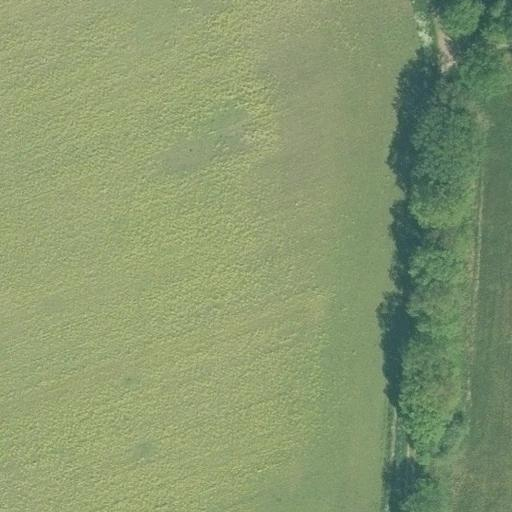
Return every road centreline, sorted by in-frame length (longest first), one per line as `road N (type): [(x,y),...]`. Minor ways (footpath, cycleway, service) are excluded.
road 1 (track): [(408,511),(443,53)]
road 2 (unclassified): [(511,41),(443,53),(434,0)]
